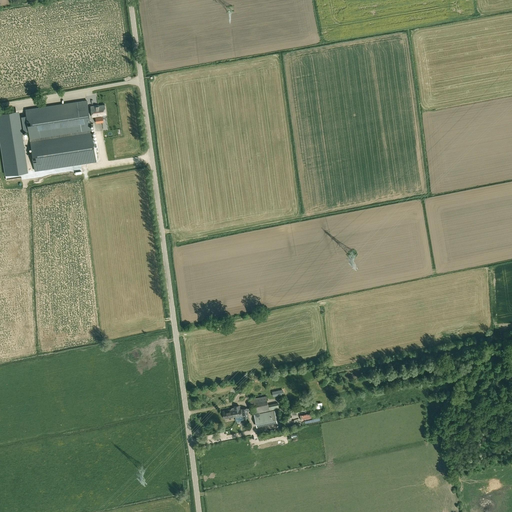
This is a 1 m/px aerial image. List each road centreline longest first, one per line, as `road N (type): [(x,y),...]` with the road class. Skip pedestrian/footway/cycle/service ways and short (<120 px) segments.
road 1 (tertiary): [(196,511),(129,0)]
road 2 (track): [(140,80),(0,104)]
